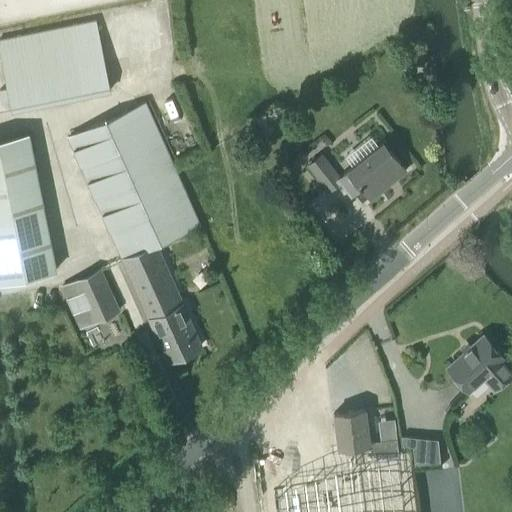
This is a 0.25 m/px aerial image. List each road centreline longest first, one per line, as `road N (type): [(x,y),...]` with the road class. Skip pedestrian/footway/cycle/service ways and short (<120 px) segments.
road 1 (tertiary): [(131,511),(281,364),(511,160)]
road 2 (residential): [(511,124),(490,81),(478,6)]
